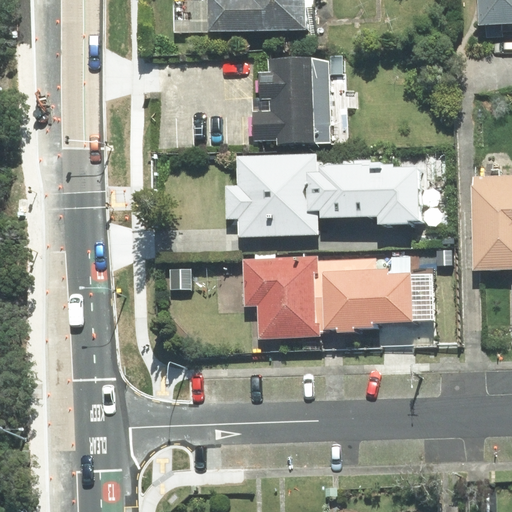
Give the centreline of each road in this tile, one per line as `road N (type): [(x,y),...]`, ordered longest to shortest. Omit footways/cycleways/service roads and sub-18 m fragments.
road 1 (primary): [(70,0),(87,429)]
road 2 (residential): [(511,416),(87,429)]
